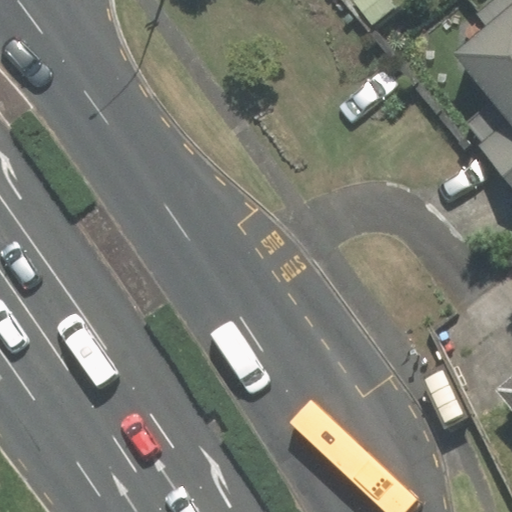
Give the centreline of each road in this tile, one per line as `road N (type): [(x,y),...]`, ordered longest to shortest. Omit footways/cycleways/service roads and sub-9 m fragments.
road 1 (primary): [(53,45),(131,147),(372,511)]
road 2 (primary): [(175,511),(0,252)]
